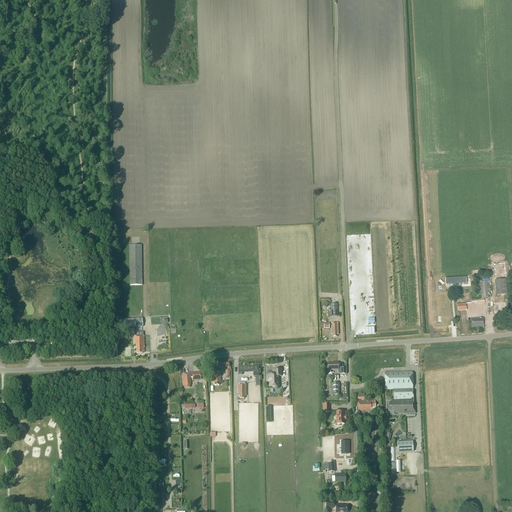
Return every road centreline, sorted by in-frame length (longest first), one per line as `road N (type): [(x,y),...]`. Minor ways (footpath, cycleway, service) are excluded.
road 1 (residential): [(0,370),(138,367),(348,346)]
road 2 (residential): [(360,511),(348,346)]
road 3 (residential): [(348,346),(511,335)]
